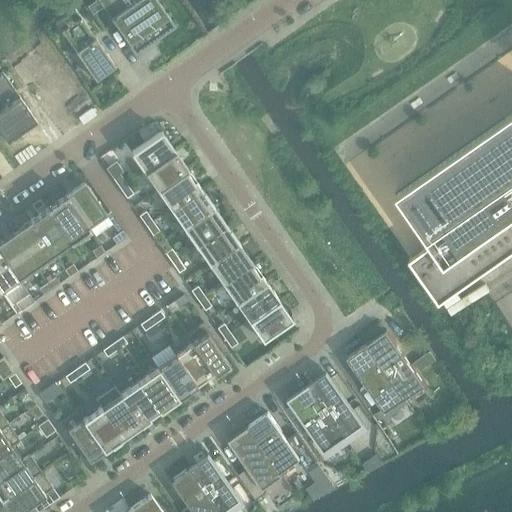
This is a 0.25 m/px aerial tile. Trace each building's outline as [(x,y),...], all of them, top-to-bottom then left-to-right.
[(174,25),(156,0),(97,0),(134,52),(174,25)] [(115,66),(74,8),(55,22),(95,80),(115,66)] [(34,34),(14,48),(56,107),(75,93),(34,34)] [(2,71),(0,72),(0,131),(6,141),(36,121),(2,71)] [(511,251),(511,114),(398,194),(431,243),(410,258),(440,301),(469,281),(511,251)] [(174,149),(161,131),(131,152),(143,170),(174,149)] [(157,190),(187,169),(174,149),(143,170),(157,190)] [(200,187),(187,169),(157,190),(170,208),(200,187)] [(126,183),(119,174),(112,178),(119,188),(126,183)] [(105,214),(90,192),(83,183),(65,195),(88,226),(105,214)] [(133,193),(126,183),(119,188),(126,198),(133,193)] [(200,187),(170,208),(183,227),(213,206),(200,187)] [(88,226),(65,195),(47,208),(70,241),(89,228),(88,226)] [(196,246),(226,225),(213,206),(183,227),(196,246)] [(70,241),(47,208),(29,220),(52,253),(70,241)] [(152,221),(145,211),(139,215),(145,225),(152,221)] [(52,253),(29,220),(12,232),(35,265),(52,253)] [(159,231),(152,221),(145,225),(152,235),(159,231)] [(209,264),(239,243),(226,225),(196,246),(209,264)] [(117,243),(126,237),(122,231),(113,237),(117,243)] [(35,265),(12,232),(0,240),(0,253),(16,276),(16,277),(17,278),(35,265)] [(222,283),(252,262),(239,243),(209,264),(222,283)] [(96,258),(104,252),(100,245),(92,251),(96,258)] [(178,258),(171,248),(165,253),(171,263),(178,258)] [(0,253),(0,288),(16,277),(16,276),(0,253)] [(185,268),(178,258),(171,263),(174,266),(178,273),(185,268)] [(235,302),(265,281),(252,262),(222,283),(235,302)] [(69,277),(77,271),(73,264),(64,270),(69,277)] [(51,289),(59,283),(55,276),(46,282),(51,289)] [(278,299),(265,281),(235,302),(248,320),(278,299)] [(43,295),(51,289),(46,282),(38,288),(43,295)] [(204,296),(197,286),(191,290),(198,300),(204,296)] [(183,294),(166,306),(171,312),(188,301),(183,294)] [(211,305),(204,296),(198,300),(204,310),(211,305)] [(261,340),(292,318),(278,299),(248,320),(261,340)] [(160,310),(150,317),(155,324),(165,317),(160,310)] [(145,331),(155,324),(150,317),(140,324),(145,331)] [(185,333),(192,343),(213,374),(214,374),(229,364),(223,355),(224,355),(225,354),(202,321),(185,333)] [(230,333),(223,323),(217,328),(223,338),(230,333)] [(425,385),(386,330),(367,343),(367,344),(405,399),(425,385)] [(237,343),(230,333),(223,338),(230,347),(237,343)] [(122,336),(112,343),(117,350),(127,343),(122,336)] [(107,357),(117,350),(112,343),(102,350),(107,357)] [(213,374),(192,343),(176,355),(197,385),(210,376),(213,374)] [(367,344),(367,343),(347,357),(386,413),(405,399),(367,344)] [(197,385),(176,355),(157,367),(178,398),(197,385)] [(7,377),(14,373),(3,357),(0,358),(0,378),(2,381),(7,377)] [(85,362),(75,369),(80,376),(90,369),(85,362)] [(178,398),(157,367),(138,381),(159,411),(178,398)] [(69,383),(80,376),(75,369),(65,376),(69,383)] [(327,371),(307,385),(312,391),(349,444),(368,430),(332,378),(327,371)] [(14,373),(7,377),(14,387),(21,383),(14,373)] [(159,411),(138,381),(119,394),(140,424),(149,418),(150,419),(157,414),(157,413),(159,411)] [(61,391),(55,383),(39,394),(44,402),(61,391)] [(307,385),(288,398),(292,405),(329,457),(349,444),(312,391),(307,385)] [(140,424),(119,394),(101,407),(122,437),(140,424)] [(36,404),(30,409),(37,418),(43,414),(36,404)] [(122,437),(101,407),(82,420),(103,450),(105,449),(106,448),(122,437)] [(103,450),(82,420),(75,410),(58,422),(80,454),(82,453),(82,452),(89,461),(104,451),(103,450)] [(297,432),(287,439),(268,412),(248,426),(280,472),(281,471),(300,458),(306,468),(317,461),(297,432)] [(54,430),(47,419),(38,425),(45,436),(54,430)] [(0,452),(11,445),(19,440),(8,424),(0,428),(0,452)] [(280,472),(248,426),(229,440),(248,467),(238,474),(251,493),(256,500),(266,493),(263,489),(283,475),(281,471),(280,472)] [(0,475),(21,460),(11,445),(0,452),(0,475)] [(222,511),(241,499),(209,453),(190,467),(220,511),(222,511)] [(0,499),(41,471),(29,454),(21,460),(0,475),(0,499)] [(220,511),(190,467),(170,481),(188,507),(180,511),(220,511)] [(17,511),(52,487),(41,471),(0,499),(8,511),(17,511)] [(162,511),(150,494),(130,508),(133,511),(162,511)]
